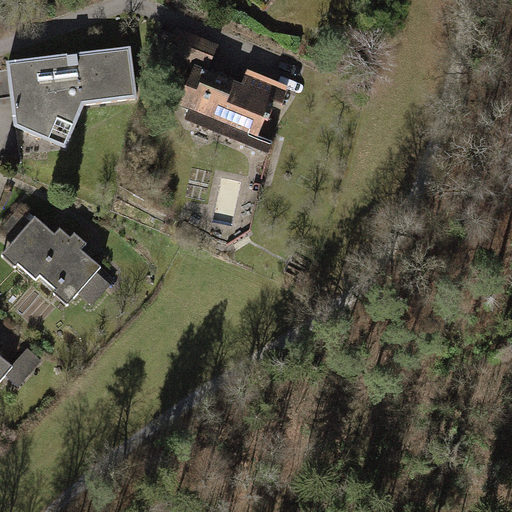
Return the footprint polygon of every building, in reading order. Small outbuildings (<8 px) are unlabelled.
[(255,0),(268,10),(276,0),(255,0)] [(220,48),(183,34),(172,64),(192,71),(177,112),(273,147),(294,89),(249,73),(244,86),(211,73),(220,48)] [(133,50),(8,68),(17,132),(67,153),(87,109),(139,103),(133,50)] [(56,240),(36,222),(3,260),(17,272),(21,267),(36,281),(41,277),(71,242),(61,234),(56,240)] [(53,296),(68,310),(102,271),(82,254),(87,248),(75,237),(71,242),(41,277),(57,291),(53,296)] [(92,305),(114,285),(105,274),(82,295),(92,305)] [(0,381),(3,378),(19,391),(42,364),(28,353),(13,371),(0,360),(0,381)]
